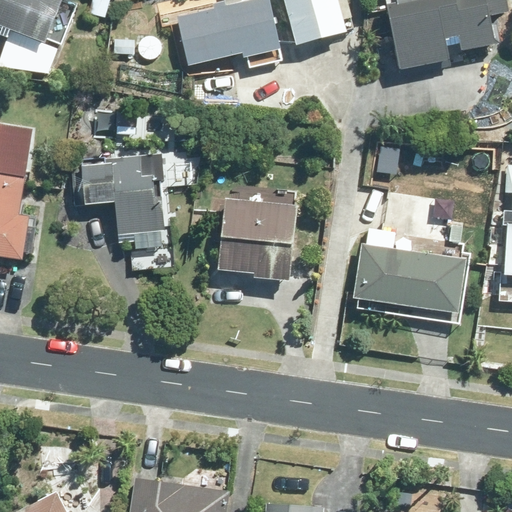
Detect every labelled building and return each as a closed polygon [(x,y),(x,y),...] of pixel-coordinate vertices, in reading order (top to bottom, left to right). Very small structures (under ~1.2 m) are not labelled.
[(62,0),(0,0),(0,18),(49,37),(62,0)] [(93,0),(91,10),(106,15),(110,0),(93,0)] [(235,0),(181,13),(191,60),(247,47),(249,52),(283,44),(273,0),(235,0)] [(288,0),(301,39),(350,24),(342,0),(288,0)] [(486,21),(485,13),(505,8),(503,0),(394,0),(395,1),(383,4),(395,66),(445,57),(441,35),(454,33),(457,48),(496,40),(492,20),(486,21)] [(115,38),(115,50),(136,51),(136,39),(115,38)] [(164,152),(115,156),(115,160),(87,163),(90,199),(118,197),(122,240),(131,238),(134,269),(178,266),(174,227),(168,227),(165,194),(160,195),(159,178),(167,178),(164,152)] [(0,251),(25,255),(26,247),(36,248),(40,224),(30,222),(32,213),(21,211),(28,165),(0,161),(0,251)] [(450,201),(412,195),(406,233),(458,241),(461,221),(447,219),(450,201)] [(223,265),(259,268),(259,273),(296,275),(301,201),(228,196),(227,205),(221,205),(218,239),(225,239),(223,265)] [(511,223),(505,223),(499,297),(511,298),(511,223)] [(351,296),(453,311),(459,258),(389,248),(391,232),(366,229),(364,245),(358,244),(351,296)] [(138,475),(132,511),(228,511),(232,488),(138,475)] [(71,511),(58,489),(19,511),(71,511)] [(266,511),(325,511),(326,504),(268,501),(266,511)]
